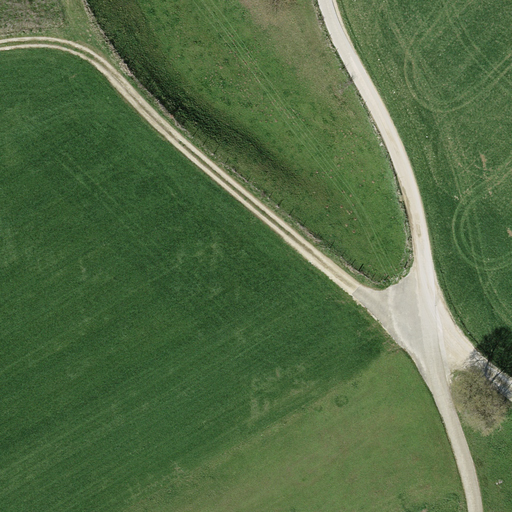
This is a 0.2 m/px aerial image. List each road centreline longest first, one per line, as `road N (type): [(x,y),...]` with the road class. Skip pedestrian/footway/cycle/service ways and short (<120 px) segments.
road 1 (track): [(475,511),(434,363),(413,200),(326,0)]
road 2 (track): [(0,50),(53,43),(83,53),(218,182),(355,291),(430,336)]
